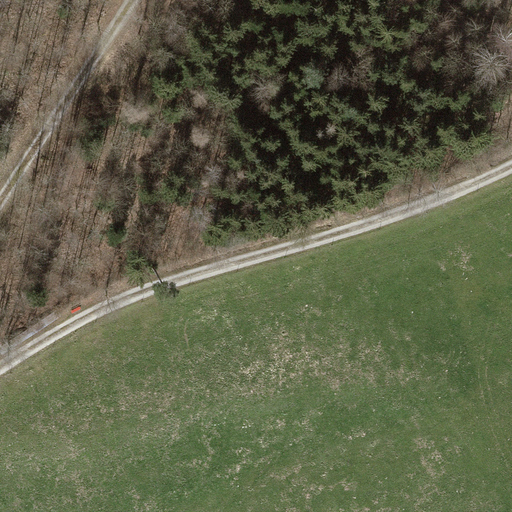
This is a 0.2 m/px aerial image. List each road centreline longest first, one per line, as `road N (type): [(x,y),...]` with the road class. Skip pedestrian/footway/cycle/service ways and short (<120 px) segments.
road 1 (track): [(0,371),(151,285),(364,222),(511,165)]
road 2 (track): [(131,0),(0,201)]
